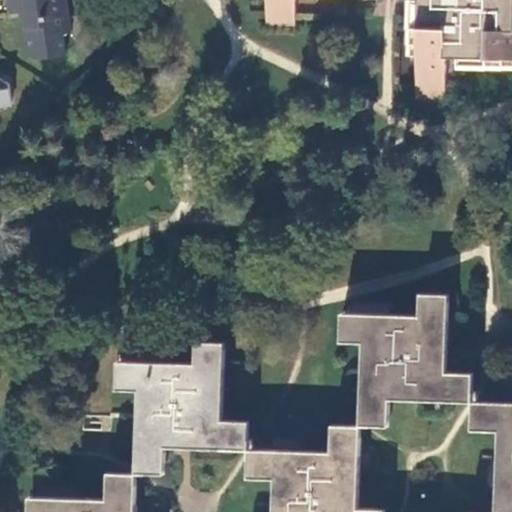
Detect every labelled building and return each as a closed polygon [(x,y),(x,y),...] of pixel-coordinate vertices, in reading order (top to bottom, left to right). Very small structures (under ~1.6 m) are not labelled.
[(37,58),(66,54),(64,35),(68,34),(64,0),(10,0),(12,14),(23,13),(25,22),(27,40),(26,40),(27,54),(37,58)] [(268,0),(268,27),(294,28),(294,0),(268,0)] [(511,0),(419,0),(418,100),(446,100),(447,58),(511,58),(511,0)] [(0,103),(13,101),(10,83),(0,76),(0,103)] [(448,354),(450,295),(423,294),(422,315),(343,313),(342,341),(364,342),(362,424),(390,425),(392,398),(475,401),(476,372),(447,371),(448,354)] [(186,447),(250,449),(251,421),(223,420),(226,343),(198,342),(197,363),(120,360),(119,388),(140,389),(139,416),(139,446),(138,474),(166,475),(168,447),(186,447)] [(511,511),(511,402),(475,401),(473,430),(501,431),(497,511),(511,511)] [(359,509),(362,424),(333,423),(332,452),(252,449),(250,449),(250,451),(248,478),(277,479),(276,511),(387,511),(387,510),(359,509)] [(136,511),(138,475),(138,474),(137,474),(109,473),(108,501),(32,498),(31,511),(136,511)]
